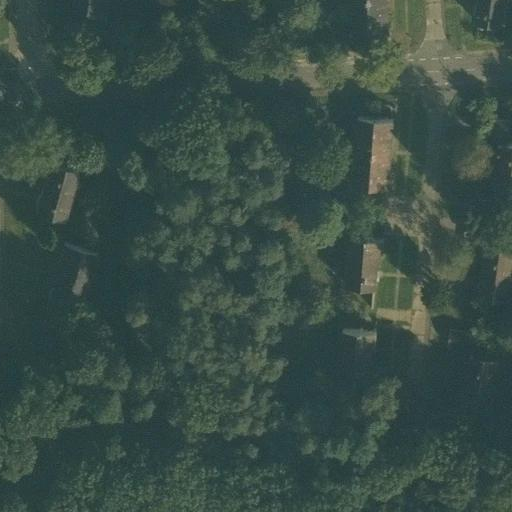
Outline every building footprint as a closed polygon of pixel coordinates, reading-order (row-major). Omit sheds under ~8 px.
[(385,0),(344,0),(346,29),(386,27),(385,0)] [(469,0),(469,21),(504,23),(504,0),(469,0)] [(385,185),(387,115),(349,114),(347,184),(385,185)] [(491,197),(511,197),(511,140),(494,140),(491,197)] [(35,212),(62,219),(74,167),(47,161),(35,212)] [(344,234),(343,285),(375,286),(377,235),(344,234)] [(43,290),(82,303),(99,251),(59,238),(43,290)] [(511,245),(479,245),(478,297),(511,298),(511,287),(511,245)] [(343,357),(370,361),(375,331),(348,327),(343,357)] [(495,400),(496,354),(460,353),(459,399),(495,400)]
